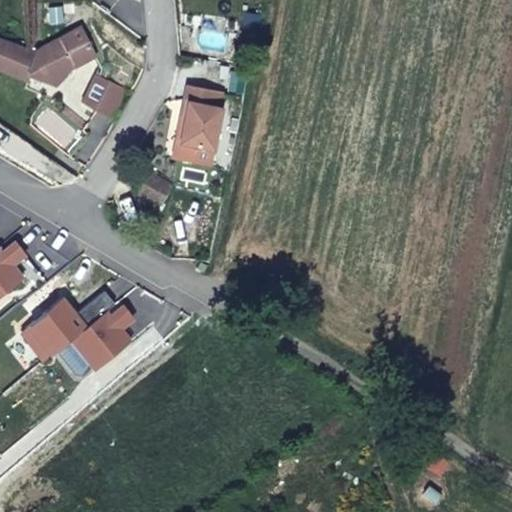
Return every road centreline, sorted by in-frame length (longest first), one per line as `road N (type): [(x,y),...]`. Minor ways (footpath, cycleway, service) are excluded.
road 1 (residential): [(67,204),(511,473)]
road 2 (residential): [(151,0),(157,66),(67,204)]
